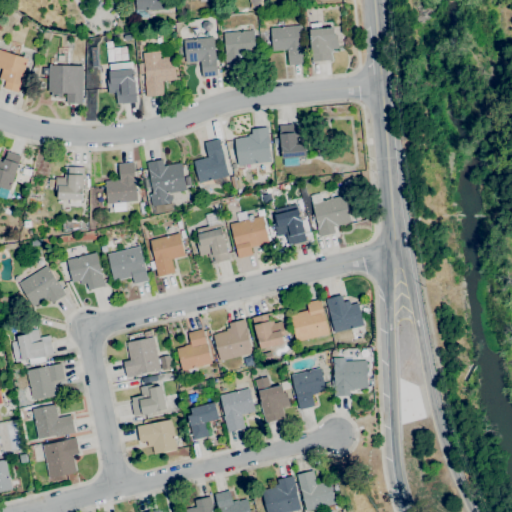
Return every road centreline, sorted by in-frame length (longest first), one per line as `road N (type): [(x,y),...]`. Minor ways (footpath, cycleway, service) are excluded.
road 1 (residential): [(119,490),(93,330),(394,247)]
road 2 (residential): [(380,84),(238,99),(150,128),(86,135),(0,118)]
road 3 (residential): [(37,511),(331,438)]
road 4 (tertiary): [(474,511),(449,465),(394,247)]
road 5 (tertiary): [(394,247),(388,452),(405,511)]
road 6 (tertiary): [(380,84),(394,247)]
